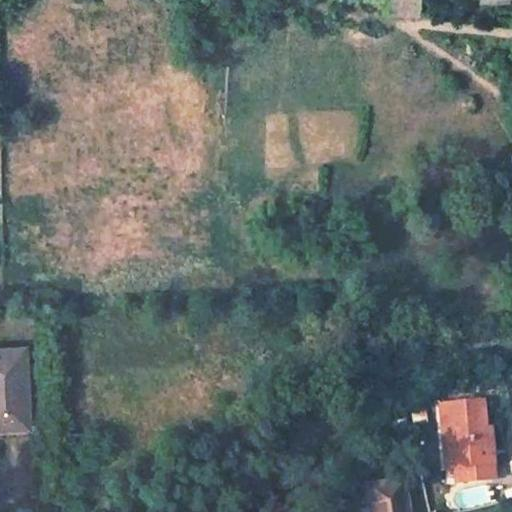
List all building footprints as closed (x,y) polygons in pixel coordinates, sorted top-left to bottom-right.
[(386,0),(387,27),(419,27),(418,0),(386,0)] [(26,346),(0,347),(0,425),(29,424),(26,346)] [(477,405),(437,412),(447,460),(458,458),(460,470),(463,485),(499,480),(491,442),(484,442),(477,405)] [(447,460),(449,472),(460,470),(458,458),(447,460)] [(412,511),(407,474),(368,480),(373,511),(412,511)]
